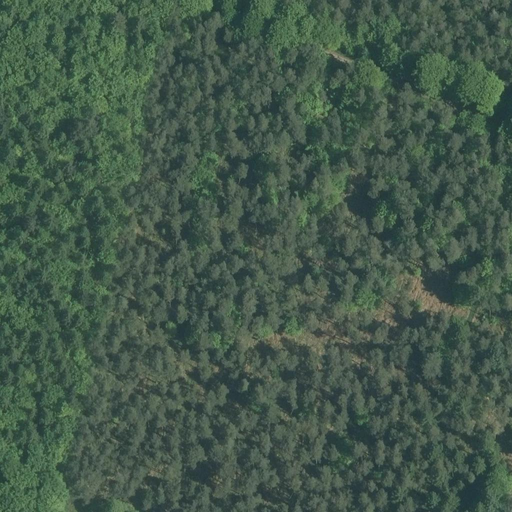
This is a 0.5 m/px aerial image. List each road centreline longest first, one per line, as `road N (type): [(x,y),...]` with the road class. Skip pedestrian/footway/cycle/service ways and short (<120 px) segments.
road 1 (track): [(511,125),(198,0)]
road 2 (track): [(511,217),(384,511)]
